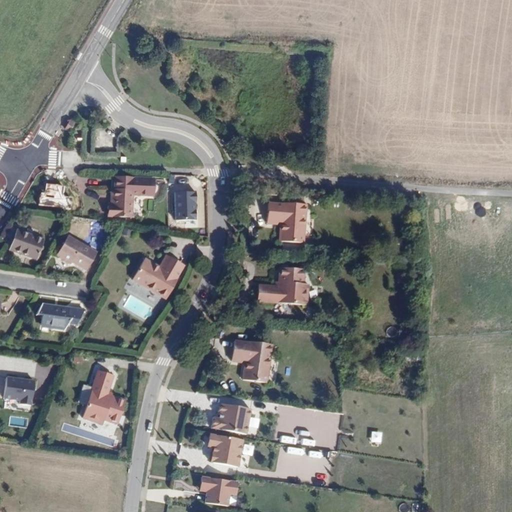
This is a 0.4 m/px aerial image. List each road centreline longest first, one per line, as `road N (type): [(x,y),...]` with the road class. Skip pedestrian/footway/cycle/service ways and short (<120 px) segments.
road 1 (residential): [(80,79),(141,124),(196,139),(220,175),(217,255),(151,397),(133,511)]
road 2 (track): [(220,175),(511,197)]
